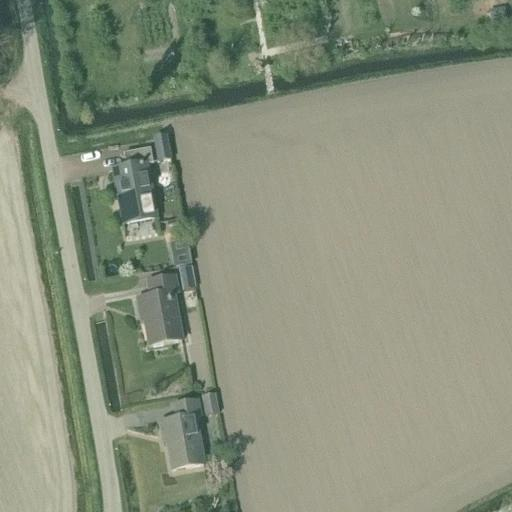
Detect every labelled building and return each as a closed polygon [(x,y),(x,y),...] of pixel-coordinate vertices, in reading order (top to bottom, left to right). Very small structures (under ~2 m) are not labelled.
[(170,164),(166,139),(153,141),(157,167),(170,164)] [(126,171),(113,173),(123,225),(156,219),(146,167),(152,166),(150,152),(124,157),(126,171)] [(195,293),(191,270),(178,272),(182,295),(195,293)] [(150,300),(137,302),(140,316),(143,316),(149,350),(182,344),(173,297),(178,296),(175,280),(147,285),(150,300)] [(218,417),(215,397),(201,400),(204,420),(218,417)] [(172,474),(203,468),(194,421),(200,419),(198,403),(174,408),(176,423),(160,426),(162,439),(166,439),(172,474)]
